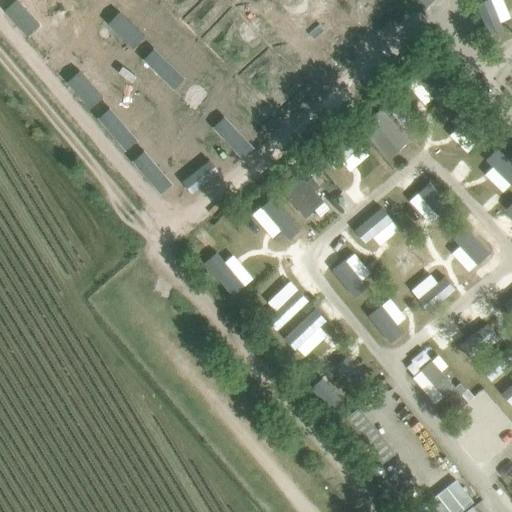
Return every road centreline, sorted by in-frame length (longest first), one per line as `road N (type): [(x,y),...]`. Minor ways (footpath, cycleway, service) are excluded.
road 1 (track): [(308,511),(161,335)]
road 2 (unclassified): [(0,52),(134,213)]
